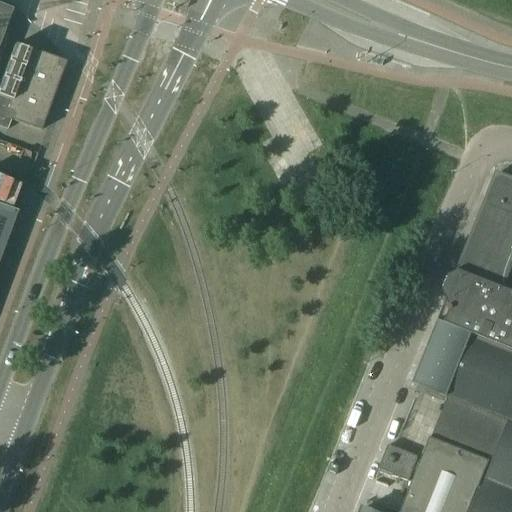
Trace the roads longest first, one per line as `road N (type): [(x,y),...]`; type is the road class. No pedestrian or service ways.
road 1 (secondary): [(0,495),(89,242),(211,0)]
road 2 (secondary): [(153,0),(0,381)]
road 3 (unclassified): [(335,511),(481,159)]
road 4 (residential): [(281,0),(408,48),(438,50)]
